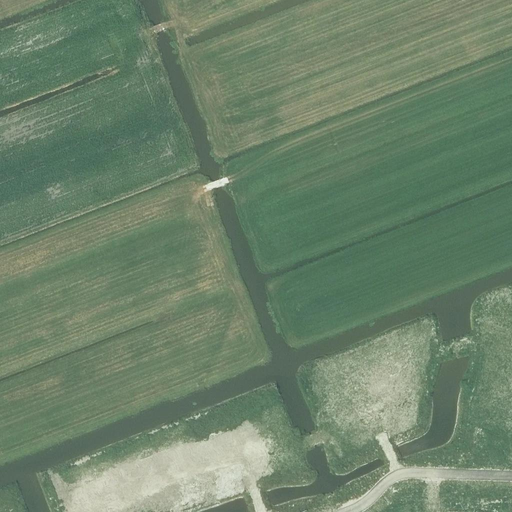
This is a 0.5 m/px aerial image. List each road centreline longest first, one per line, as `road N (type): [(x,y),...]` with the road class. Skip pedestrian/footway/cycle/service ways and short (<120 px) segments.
road 1 (residential): [(246,456),(373,427),(396,477)]
road 2 (residential): [(86,511),(246,456)]
